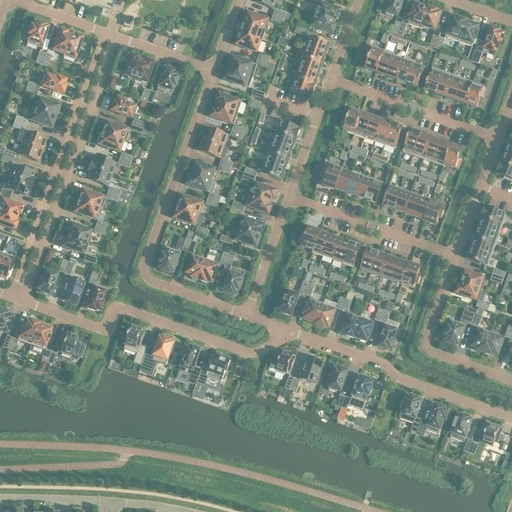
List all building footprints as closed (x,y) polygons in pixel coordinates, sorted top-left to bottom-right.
[(275,0),(253,0),(253,2),(273,9),(275,0)] [(398,17),(403,0),(388,0),(388,2),(390,3),(385,15),(392,17),(393,15),(398,17)] [(315,14),(336,22),(337,18),(339,18),(342,11),(321,4),(319,8),(317,7),(315,14)] [(428,9),(429,8),(428,8),(428,9),(415,4),(414,8),(413,8),(410,17),(410,18),(408,25),(421,29),(422,27),(428,9)] [(422,27),(421,29),(421,30),(422,27),(435,31),(441,13),(437,12),(437,11),(429,8),(428,9),(422,27)] [(273,16),(285,20),(287,14),(275,10),(273,16)] [(244,24),(265,32),(269,21),(247,13),(247,15),(246,15),(244,23),(244,24)] [(336,22),(315,14),(312,21),(314,22),(313,26),(333,34),(336,26),(334,26),(336,22)] [(126,16),(123,26),(129,29),(131,23),(133,18),(126,16)] [(285,20),(273,16),(271,21),(283,26),(285,20)] [(453,17),(445,38),(459,43),(466,21),(457,18),(457,19),(453,17)] [(297,27),(309,31),(311,25),(299,21),(297,27)] [(466,21),(459,43),(472,47),(471,49),(467,61),(473,63),(477,51),(480,41),(476,40),(478,31),(479,27),(466,22),(467,21),(466,21)] [(29,36),(26,43),(40,48),(48,28),(45,27),(46,26),(45,25),(38,23),(37,23),(37,22),(36,24),(34,23),(32,28),(31,27),(28,36),(29,36)] [(401,24),(402,24),(396,22),(392,34),(397,36),(401,24)] [(240,35),(261,42),(265,32),(244,24),(240,35)] [(401,24),(397,36),(403,38),(407,26),(402,24),(401,24)] [(309,31),(297,27),(295,33),(306,37),(309,31)] [(477,51),(473,63),(479,65),(483,53),(494,57),(499,43),(501,43),(504,34),(500,33),(500,31),(492,28),(486,43),(480,41),(477,51)] [(63,57),(71,36),(66,34),(67,33),(60,30),(52,51),(63,55),(63,57)] [(71,36),(63,57),(74,61),(83,38),(75,35),(75,37),(71,36)] [(261,42),(240,35),(239,36),(236,43),(237,43),(236,46),(257,53),(261,42)] [(435,49),(439,38),(434,36),(429,47),(435,49)] [(305,48),(326,55),(326,54),(328,53),(329,50),(328,49),(329,45),(309,37),(305,48)] [(289,41),(280,38),(278,45),(282,47),(285,48),(286,48),(289,41)] [(439,38),(435,49),(441,51),(445,40),(439,38)] [(377,71),(384,51),(373,47),(372,49),(369,48),(366,58),(369,59),(365,69),(373,71),(373,70),(377,71)] [(302,58),(322,65),(324,61),(325,61),(326,58),(325,56),(326,55),(305,48),(302,58)] [(387,76),(394,55),(384,51),(377,71),(381,72),(380,74),(387,76)] [(41,66),(45,54),(39,52),(35,64),(41,66)] [(45,54),(41,66),(47,68),(51,56),(45,54)] [(257,60),(269,64),(271,58),(259,54),(257,60)] [(134,82),(141,61),(137,60),(138,58),(130,55),(123,76),(128,77),(127,80),(134,82)] [(397,78),(405,58),(404,58),(403,60),(394,57),(395,55),(394,55),(387,76),(393,78),(394,77),(397,78)] [(230,69),(254,77),(258,66),(267,70),(269,64),(257,60),(255,65),(232,57),(230,64),(232,65),(230,69)] [(298,68),(318,75),(319,74),(320,74),(321,71),(321,69),(322,65),(302,58),(298,68)] [(407,83),(415,62),(405,58),(397,78),(401,80),(401,81),(407,83)] [(141,61),(134,82),(141,85),(141,82),(146,84),(153,63),(146,61),(145,62),(141,61)] [(415,62),(407,83),(414,86),(414,84),(418,86),(424,68),(414,64),(415,62)] [(80,80),(85,68),(79,66),(75,78),(80,80)] [(295,78),(316,86),(315,85),(316,82),(318,81),(319,78),(318,77),(318,75),(298,68),(295,78)] [(435,94),(443,72),(432,68),(425,88),(429,90),(429,91),(435,94)] [(164,69),(157,90),(171,95),(173,87),(175,88),(177,79),(176,79),(178,74),(176,73),(176,72),(175,72),(175,71),(168,69),(167,69),(166,70),(164,69)] [(254,77),(230,69),(229,73),(227,73),(224,80),(250,89),(254,77)] [(443,72),(435,94),(442,96),(442,94),(446,96),(453,76),(443,72)] [(26,88),(38,92),(40,87),(63,95),(66,86),(65,85),(66,81),(56,77),(55,80),(44,76),(40,86),(28,82),(26,88)] [(453,76),(446,96),(450,97),(449,98),(456,101),(463,79),(453,76)] [(116,79),(110,77),(106,89),(112,91),(116,79)] [(316,86),(295,78),(290,91),(304,96),(305,94),(311,96),(311,95),(312,96),(316,86)] [(463,79),(456,101),(462,103),(463,102),(466,103),(474,83),(463,79)] [(474,83),(466,103),(470,104),(470,106),(477,108),(481,98),(483,99),(487,90),(484,89),(485,87),(474,83)] [(38,92),(26,88),(24,94),(36,98),(38,92)] [(146,103),(150,91),(144,89),(140,101),(146,103)] [(251,96),(263,100),(265,94),(254,90),(251,96)] [(150,91),(146,103),(151,105),(155,93),(150,91)] [(217,107),(238,114),(242,103),(219,95),(216,102),(218,103),(217,107)] [(32,109),(55,117),(56,117),(57,117),(57,116),(60,109),(60,108),(59,108),(59,106),(38,98),(34,109),(32,108),(32,109)] [(113,103),(110,111),(131,119),(133,120),(131,125),(143,129),(145,124),(137,121),(139,117),(135,115),(137,108),(125,104),(126,102),(117,99),(115,103),(113,103)] [(248,106),(260,110),(262,104),(250,100),(248,106)] [(238,114),(217,107),(215,111),(213,110),(211,118),(234,126),(232,131),(244,136),(246,130),(234,126),(238,114)] [(55,117),(32,109),(28,120),(17,116),(15,122),(26,126),(28,120),(51,129),(55,117)] [(354,136),(361,115),(358,114),(358,113),(351,110),(347,120),(344,119),(341,128),(344,129),(343,132),(354,136)] [(364,139),(372,117),(366,115),(365,117),(361,115),(354,136),(364,139)] [(372,117),(364,139),(365,139),(366,137),(375,140),(374,143),(375,143),(382,123),(378,121),(378,120),(372,117)] [(275,133),(297,140),(300,131),(299,130),(299,129),(293,127),(294,125),(280,120),(275,133)] [(22,144),(42,150),(46,139),(26,132),(24,131),(26,126),(15,122),(13,127),(20,130),(16,141),(22,144)] [(106,122),(102,134),(126,142),(130,131),(141,135),(143,129),(131,125),(129,131),(106,122)] [(382,123),(375,143),(385,146),(392,125),(386,122),(385,124),(382,123)] [(392,125),(385,146),(395,150),(402,130),(398,128),(399,127),(392,125)] [(204,140),(224,148),(228,136),(208,129),(204,140)] [(244,136),(232,131),(230,137),(241,141),(244,136)] [(413,156),(421,135),(414,132),(414,134),(410,132),(402,153),(413,156)] [(272,143),(292,150),(292,149),(294,148),(295,145),(294,144),(295,140),(297,141),(297,140),(275,133),(272,143)] [(99,143),(98,145),(119,153),(123,142),(126,143),(126,142),(102,134),(101,135),(98,143),(99,143)] [(421,135),(413,156),(423,160),(431,140),(427,139),(427,137),(421,135)] [(224,148),(204,140),(200,152),(222,160),(220,165),(231,170),(234,164),(224,160),(228,149),(224,148)] [(431,140),(423,160),(434,164),(441,142),(435,140),(434,141),(431,140)] [(441,142),(434,164),(443,167),(451,147),(447,146),(447,144),(441,142)] [(268,153),(288,160),(290,156),(291,155),(292,153),(292,151),(292,150),(272,143),(268,153)] [(42,150),(22,144),(18,156),(38,163),(42,150)] [(451,147),(443,167),(444,167),(445,165),(458,170),(462,161),(459,160),(462,150),(455,147),(454,148),(451,147)] [(2,156),(14,160),(16,155),(4,150),(2,156)] [(119,159),(131,163),(133,158),(121,153),(119,159)] [(265,163),(285,170),(285,169),(287,169),(288,166),(287,164),(288,160),(268,153),(265,163)] [(511,156),(505,154),(505,155),(503,156),(502,159),(503,160),(502,164),(501,164),(500,164),(511,168),(511,156)] [(14,160),(2,156),(0,162),(12,166),(14,160)] [(89,168),(111,175),(115,164),(95,157),(93,162),(91,161),(89,168)] [(131,163),(119,159),(117,165),(129,169),(131,163)] [(193,175),(212,181),(216,170),(195,163),(192,170),(194,171),(193,175)] [(285,170),(265,163),(261,174),(281,181),(283,176),(284,176),(285,173),(284,172),(285,170)] [(511,168),(500,164),(497,174),(498,174),(498,175),(504,177),(504,179),(511,182),(511,168)] [(231,170),(220,165),(218,171),(229,175),(231,170)] [(335,190),(342,169),(331,165),(329,170),(326,169),(324,177),(327,178),(324,186),(331,189),(331,187),(335,188),(334,189),(334,190),(335,190)] [(6,176),(32,186),(34,179),(32,179),(34,174),(14,167),(11,177),(6,176)] [(111,175),(89,168),(87,174),(89,174),(87,180),(107,187),(111,175)] [(244,174),(256,178),(258,172),(246,168),(244,174)] [(345,193),(353,172),(352,172),(351,175),(342,171),(343,169),(342,169),(335,190),(336,189),(336,188),(340,189),(339,190),(345,193)] [(353,172),(345,193),(351,195),(352,193),(355,194),(355,195),(354,196),(356,196),(363,176),(353,172)] [(256,178),(244,174),(242,180),(254,184),(256,178)] [(212,181),(193,175),(191,179),(189,178),(187,185),(207,193),(212,181)] [(0,187),(0,193),(2,194),(10,197),(12,191),(26,196),(28,192),(29,192),(32,186),(6,176),(3,185),(7,186),(6,189),(4,188),(0,187)] [(363,176),(356,196),(357,197),(357,196),(357,195),(360,196),(360,198),(365,200),(366,200),(373,180),(363,176)] [(373,180),(366,200),(372,202),(372,200),(376,201),(375,203),(375,202),(375,203),(376,204),(383,183),(373,180)] [(277,192),(257,185),(253,195),(253,196),(271,203),(273,199),(275,199),(277,192)] [(394,210),(401,190),(391,186),(383,206),(385,207),(385,206),(385,205),(389,206),(388,208),(394,210)] [(107,193),(119,197),(121,192),(109,187),(107,193)] [(78,202),(102,210),(106,199),(117,203),(119,197),(107,193),(105,199),(82,190),(81,193),(78,200),(78,201),(78,202)] [(404,214),(412,193),(401,190),(394,210),(400,212),(401,210),(404,212),(404,213),(403,212),(403,213),(404,214)] [(0,193),(0,199),(0,200),(0,199),(0,212),(17,218),(18,214),(20,215),(23,208),(8,202),(10,197),(2,194),(0,193)] [(208,199),(219,203),(222,198),(210,193),(208,199)] [(415,217),(422,197),(412,193),(404,214),(405,214),(405,213),(405,212),(409,213),(408,215),(415,217)] [(272,207),(270,207),(271,203),(253,196),(253,195),(250,195),(247,202),(250,203),(248,207),(269,215),(272,207)] [(178,208),(199,215),(204,204),(182,197),(181,199),(178,206),(179,206),(178,208)] [(424,222),(432,201),(422,197),(415,217),(420,219),(421,218),(424,219),(424,220),(423,220),(424,221),(424,222)] [(219,203),(208,199),(206,205),(217,209),(219,203)] [(432,201),(424,222),(425,222),(425,221),(425,220),(429,222),(428,223),(435,226),(438,218),(441,219),(444,211),(441,210),(443,205),(432,201)] [(102,210),(78,202),(77,202),(76,202),(73,211),(74,211),(74,213),(95,221),(99,210),(102,211),(102,210)] [(232,208),(244,212),(246,206),(234,202),(232,208)] [(199,215),(178,208),(174,219),(195,227),(199,215)] [(244,212),(232,208),(230,214),(242,218),(244,212)] [(485,208),(481,218),(502,226),(507,214),(507,213),(493,208),(492,210),(486,208),(486,209),(485,208)] [(0,212),(0,225),(15,230),(17,223),(15,222),(17,218),(0,212)] [(240,230),(261,237),(265,226),(244,218),(240,230)] [(479,229),(499,236),(502,226),(481,218),(481,219),(482,219),(481,223),(479,223),(478,226),(479,228),(479,229)] [(95,227),(107,231),(109,225),(97,221),(95,227)] [(68,236),(89,244),(91,237),(89,236),(91,232),(70,224),(68,232),(69,232),(68,236)] [(107,231),(95,227),(93,233),(105,237),(107,231)] [(196,233),(207,237),(209,231),(198,227),(196,233)] [(312,253),(320,232),(319,232),(319,233),(315,232),(316,231),(309,228),(306,236),(303,235),(300,243),(303,244),(302,247),(307,249),(313,251),(312,253)] [(475,239),(495,246),(499,236),(479,229),(478,230),(477,231),(476,233),(476,235),(475,239)] [(261,237),(240,230),(236,241),(257,248),(261,237)] [(323,257),(330,237),(324,235),(323,236),(320,235),(320,234),(321,234),(320,233),(320,232),(312,253),(323,257)] [(89,244),(68,236),(67,240),(65,240),(62,247),(85,255),(83,261),(95,265),(97,259),(85,255),(89,244)] [(220,242),(232,246),(234,240),(222,236),(220,242)] [(330,237),(323,257),(333,260),(340,240),(339,240),(339,241),(339,242),(335,240),(336,239),(330,237)] [(188,253),(192,241),(186,239),(182,251),(188,253)] [(471,249),(492,256),(495,246),(475,239),(474,243),(472,244),(471,247),(472,248),(471,249)] [(340,240),(333,260),(343,264),(350,244),(344,242),(343,243),(340,242),(340,241),(341,241),(340,240)] [(192,241),(188,253),(193,255),(198,243),(192,241)] [(350,244),(343,264),(354,268),(361,248),(359,247),(359,248),(359,249),(356,248),(356,246),(350,244)] [(230,255),(225,269),(230,271),(229,273),(223,291),(225,292),(225,293),(234,296),(235,295),(237,296),(239,291),(240,292),(243,283),(242,283),(243,278),(245,272),(231,268),(238,248),(233,246),(230,255)] [(181,253),(167,248),(164,256),(163,255),(160,264),(162,264),(160,269),(162,270),(162,271),(163,271),(170,274),(171,274),(171,273),(174,274),(181,253)] [(492,256),(471,249),(471,250),(470,251),(469,254),(469,255),(468,260),(488,267),(492,256)] [(371,274),(378,254),(372,252),(372,254),(368,252),(369,251),(368,250),(361,270),(371,274)] [(0,258),(0,278),(5,280),(8,271),(10,271),(13,262),(11,262),(13,257),(2,253),(0,258)] [(225,269),(230,255),(224,253),(220,264),(225,266),(224,269),(225,269)] [(382,278),(389,258),(387,257),(387,258),(388,258),(387,259),(384,258),(384,256),(379,254),(378,254),(371,274),(382,278)] [(199,280),(207,260),(206,259),(205,262),(192,257),(186,274),(192,276),(192,278),(199,280)] [(392,281),(399,261),(393,259),(392,261),(389,259),(389,258),(389,259),(389,258),(382,278),(392,281)] [(64,274),(68,262),(62,260),(58,272),(64,274)] [(207,260),(199,280),(207,283),(207,281),(213,284),(220,264),(207,260)] [(399,261),(392,281),(402,285),(409,264),(409,265),(408,264),(408,265),(408,266),(404,265),(405,263),(399,261)] [(68,262),(64,274),(70,276),(74,264),(68,262)] [(409,264),(402,285),(413,289),(415,284),(418,285),(420,277),(418,276),(420,268),(413,265),(413,267),(409,266),(410,265),(410,264),(409,264)] [(492,275),(504,279),(506,273),(494,269),(492,275)] [(50,296),(57,275),(46,271),(42,281),(40,280),(37,289),(42,291),(41,293),(50,296)] [(92,271),(88,283),(89,283),(94,285),(93,285),(94,285),(98,273),(92,271)] [(461,283),(482,291),(485,284),(483,283),(484,278),(464,271),(461,278),(463,279),(461,283)] [(504,279),(492,275),(490,281),(502,285),(504,279)] [(69,278),(61,300),(76,305),(84,283),(69,278)] [(306,292),(309,284),(303,282),(299,294),(305,296),(306,292)] [(482,291),(461,283),(460,287),(458,287),(455,294),(476,301),(480,290),(482,291)] [(510,285),(506,283),(502,293),(507,294),(510,285)] [(306,292),(305,296),(311,298),(315,286),(309,284),(306,292)] [(94,286),(86,309),(95,312),(95,310),(100,312),(103,303),(101,302),(106,290),(94,286)] [(283,313),(291,317),(299,296),(294,294),(295,292),(288,290),(283,302),(282,301),(278,310),(283,312),(283,313)] [(346,300),(343,309),(348,311),(353,300),(354,296),(348,294),(347,298),(346,300)] [(340,298),(337,307),(343,309),(346,300),(340,298)] [(323,307),(324,304),(316,301),(315,304),(309,302),(308,306),(307,306),(304,315),(305,315),(303,320),(316,324),(315,325),(316,325),(323,307)] [(476,306),(488,311),(490,305),(478,301),(476,306)] [(316,325),(325,328),(329,329),(336,311),(323,307),(324,304),(323,307),(316,325)] [(499,316),(500,315),(503,307),(498,305),(495,313),(494,315),(499,316)] [(380,323),(385,311),(379,309),(375,321),(380,323)] [(1,311),(0,313),(0,333),(2,335),(3,332),(8,334),(14,317),(8,315),(8,313),(1,311)] [(385,311),(380,323),(386,325),(390,313),(385,311)] [(360,321),(361,317),(348,312),(341,333),(345,335),(345,336),(354,339),(356,332),(360,321)] [(472,326),(477,314),(471,312),(467,324),(472,326)] [(477,314),(472,326),(478,328),(482,317),(477,314)] [(356,332),(354,339),(354,338),(367,343),(369,338),(369,339),(373,329),(372,329),(373,325),(368,323),(369,320),(361,317),(360,321),(356,332)] [(31,346),(39,324),(38,324),(31,321),(30,321),(29,322),(25,320),(18,340),(12,338),(8,350),(14,352),(18,342),(31,346)] [(447,342),(447,343),(456,347),(456,345),(459,346),(466,326),(452,321),(450,328),(448,328),(445,336),(447,337),(445,341),(447,342)] [(39,324),(31,346),(44,351),(46,344),(47,344),(48,342),(50,336),(51,334),(50,334),(51,329),(39,325),(39,324)] [(143,331),(132,327),(131,329),(128,328),(124,339),(127,340),(124,350),(137,355),(133,364),(142,367),(146,355),(148,348),(141,346),(144,335),(141,334),(143,331)] [(378,347),(387,351),(388,349),(392,351),(395,342),(393,341),(397,331),(385,327),(378,347)] [(484,354),(491,333),(483,330),(481,333),(477,332),(471,347),(477,349),(477,351),(484,354)] [(491,333),(484,354),(492,356),(492,354),(498,357),(504,340),(499,338),(500,336),(491,333)] [(61,356),(70,359),(78,362),(79,358),(81,359),(86,345),(80,343),(80,341),(77,340),(77,338),(67,335),(66,337),(63,336),(57,352),(62,354),(61,356)] [(8,350),(12,338),(7,336),(3,348),(8,350)] [(152,361),(166,366),(174,344),(172,343),(172,341),(163,338),(163,339),(160,339),(152,361)] [(179,372),(191,376),(188,383),(196,386),(197,384),(203,369),(195,366),(200,350),(191,347),(191,349),(186,347),(183,356),(185,357),(179,372)] [(47,364),(51,352),(45,350),(41,362),(47,364)] [(51,352),(47,364),(52,366),(56,354),(51,352)] [(279,353),(275,363),(271,362),(268,372),(274,375),(275,372),(284,376),(285,373),(290,375),(295,361),(292,360),(293,356),(283,352),(282,354),(279,353)] [(146,355),(142,367),(148,369),(152,357),(146,355)] [(218,359),(212,357),(208,370),(203,369),(197,384),(205,387),(205,386),(217,390),(220,382),(222,382),(225,372),(227,372),(231,360),(219,356),(218,359)] [(323,363),(309,357),(301,379),(316,384),(323,363)] [(341,392),(348,371),(339,368),(339,370),(334,368),(331,377),(333,378),(329,390),(336,393),(337,391),(341,392)] [(288,377),(284,389),(290,391),(294,380),(288,377)] [(370,382),(371,381),(362,378),(361,379),(359,378),(351,399),(366,404),(368,396),(369,397),(372,388),(371,388),(373,383),(370,382)] [(294,380),(290,391),(291,392),(296,393),(300,382),(294,380)] [(341,409),(346,397),(340,395),(336,407),(341,409)] [(416,436),(417,435),(421,424),(422,420),(416,418),(422,402),(420,401),(420,400),(411,396),(410,398),(408,397),(406,402),(405,401),(402,409),(403,410),(400,419),(413,424),(410,434),(416,436)] [(346,397),(341,409),(347,411),(351,399),(346,397)] [(421,424),(417,435),(424,438),(427,431),(438,435),(444,420),(445,421),(449,412),(444,410),(445,408),(436,405),(428,426),(421,424)] [(461,415),(460,417),(458,416),(450,438),(464,443),(472,421),(470,420),(470,418),(461,415)] [(499,431),(499,429),(488,425),(487,429),(484,428),(479,442),(493,447),(495,442),(498,443),(502,432),(499,431)] [(469,454),(473,442),(467,440),(463,452),(469,454)] [(473,442),(469,454),(474,456),(479,444),(473,442)]
